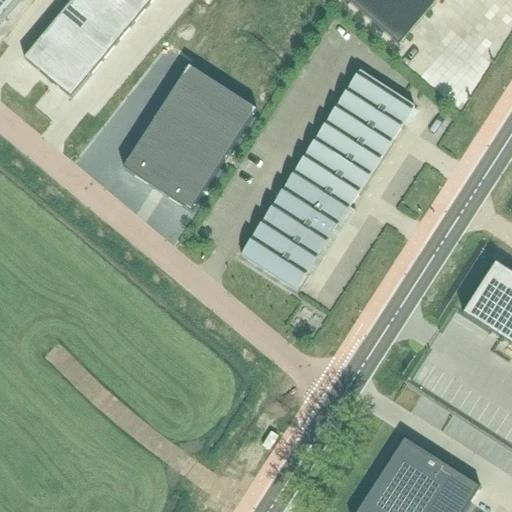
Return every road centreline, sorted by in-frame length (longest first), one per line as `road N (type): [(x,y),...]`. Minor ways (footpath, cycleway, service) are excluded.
road 1 (unclassified): [(343,398),(0,119)]
road 2 (unclassified): [(343,398),(511,136)]
road 3 (unclassified): [(269,511),(343,398)]
